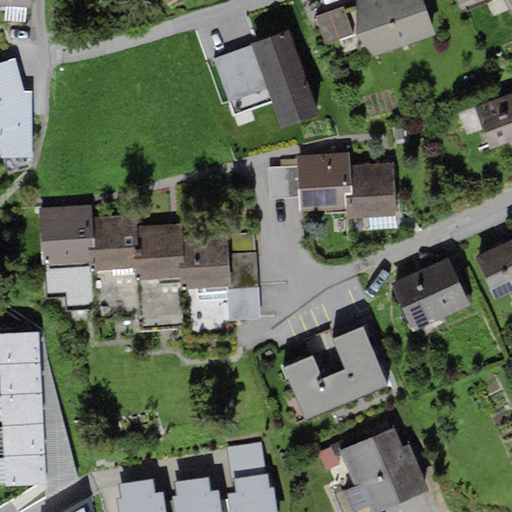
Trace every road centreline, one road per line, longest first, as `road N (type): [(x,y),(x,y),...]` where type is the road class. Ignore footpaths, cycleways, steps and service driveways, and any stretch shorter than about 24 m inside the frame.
road 1 (residential): [(511,199),(304,289),(275,242),(252,161)]
road 2 (residential): [(256,0),(39,55)]
road 3 (residential): [(37,511),(96,476),(216,456)]
